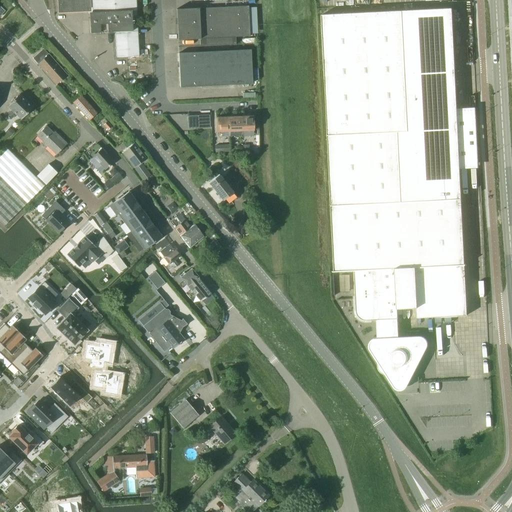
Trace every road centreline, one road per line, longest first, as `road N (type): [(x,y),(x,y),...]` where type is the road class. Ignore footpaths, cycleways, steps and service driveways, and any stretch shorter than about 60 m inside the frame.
road 1 (residential): [(352,511),(335,448),(308,406),(117,158),(0,34)]
road 2 (tertiary): [(388,440),(43,20),(38,0)]
road 3 (secondary): [(507,196),(495,0)]
road 4 (unclassified): [(254,104),(169,107),(159,95),(155,0)]
road 5 (residential): [(0,420),(54,358),(7,294)]
